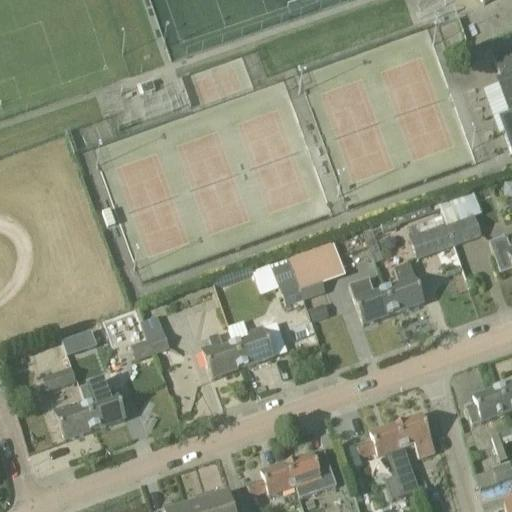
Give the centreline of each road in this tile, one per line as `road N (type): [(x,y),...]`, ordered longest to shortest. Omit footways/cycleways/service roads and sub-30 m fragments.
road 1 (residential): [(37,511),(425,366)]
road 2 (residential): [(474,511),(425,366)]
